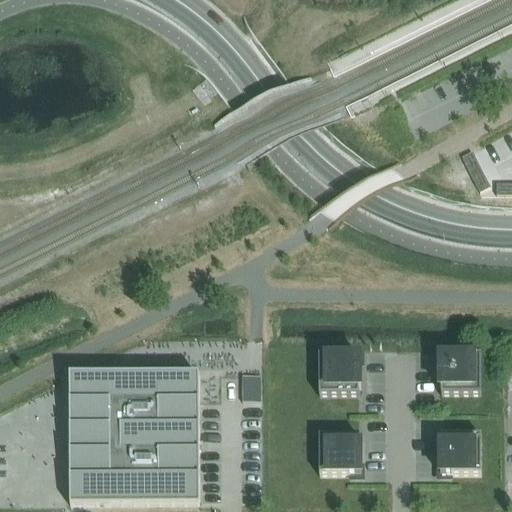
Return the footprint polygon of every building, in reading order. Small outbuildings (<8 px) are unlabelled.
[(472,156),(462,161),(480,197),(491,192),(472,156)] [(511,187),(496,188),(496,200),(511,199),(511,187)] [(349,359),(319,359),(319,399),(359,399),(359,391),(360,391),(360,361),(349,361),(349,359)] [(450,360),(439,360),(439,391),(441,391),(441,399),(481,399),(481,359),(450,359),(450,360)] [(70,459),(70,510),(200,509),(199,380),(70,381),(70,443),(68,443),(68,459),(70,459)] [(261,380),(242,380),(242,406),(261,406),(261,380)] [(0,434),(31,421),(25,407),(33,404),(29,395),(0,407),(0,434)] [(359,447),(359,439),(319,439),(319,479),(350,479),(349,478),(361,478),(360,447),(359,447)] [(481,439),(441,439),(441,447),(440,447),(440,478),(451,478),(451,479),(481,479),(481,439)]
